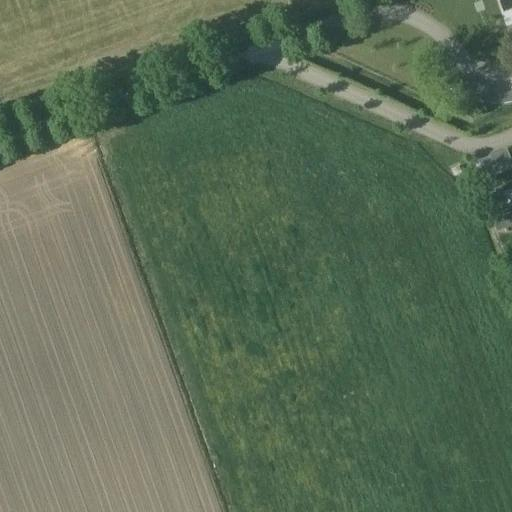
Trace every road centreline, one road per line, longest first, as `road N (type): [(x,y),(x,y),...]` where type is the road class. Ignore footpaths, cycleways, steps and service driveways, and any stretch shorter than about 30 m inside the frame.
road 1 (track): [(0,141),(246,52),(268,54),(462,143),(511,140)]
road 2 (track): [(246,52),(392,0)]
